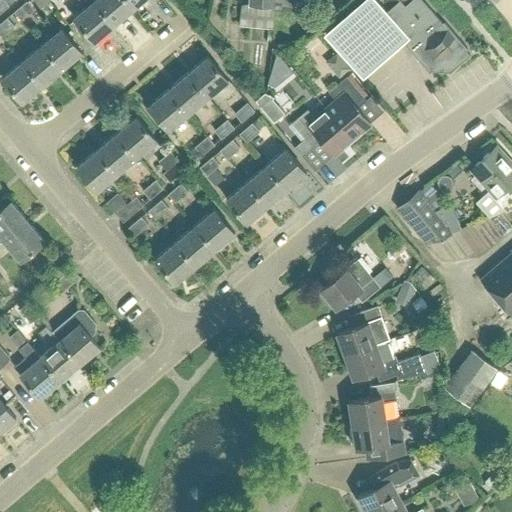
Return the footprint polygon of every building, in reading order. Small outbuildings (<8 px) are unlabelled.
[(0,0),(0,12),(9,5),(4,0),(0,0)] [(27,0),(13,11),(21,20),(34,9),(27,0)] [(80,0),(85,6),(72,17),(92,41),(112,24),(91,0),(80,0)] [(124,0),(91,0),(112,24),(131,8),(124,0)] [(248,0),(248,5),(240,4),(238,26),(272,28),(274,7),(274,0),(248,0)] [(295,9),(295,0),(274,0),(274,7),(295,9)] [(373,0),(366,0),(328,34),(360,71),(399,38),(428,71),(430,69),(448,70),(448,72),(469,54),(465,49),(467,48),(443,21),(441,22),(422,0),(409,0),(404,5),(399,0),(397,0),(383,11),(373,0)] [(7,17),(0,23),(0,35),(1,37),(15,25),(7,17)] [(60,27),(40,44),(60,68),(80,51),(60,27)] [(40,44),(21,60),(41,84),(60,68),(40,44)] [(206,55),(186,72),(206,96),(226,80),(206,55)] [(1,77),(11,90),(21,101),(41,84),(21,60),(1,77)] [(186,72),(167,89),(187,113),(206,96),(186,72)] [(335,100),(325,108),(351,139),(370,123),(356,107),(365,99),(346,76),(328,91),(335,100)] [(317,95),(319,81),(304,78),(301,92),(317,95)] [(167,130),(187,113),(167,89),(147,106),(167,130)] [(247,102),(234,113),(241,122),(254,111),(247,102)] [(307,109),(290,123),(310,146),(319,138),(333,154),(351,139),(325,108),(314,117),(307,109)] [(135,115),(115,132),(135,157),(155,140),(135,115)] [(213,130),(221,138),(234,127),(227,118),(213,130)] [(252,122),(239,133),(246,142),(259,131),(252,122)] [(115,132),(95,149),(116,173),(135,157),(115,132)] [(195,147),(201,154),(214,143),(208,136),(195,147)] [(232,138),(219,150),(226,159),(239,147),(232,138)] [(511,160),(497,144),(470,168),(508,210),(511,208),(511,160)] [(284,148),(264,165),(284,189),(304,172),(284,148)] [(95,149),(76,166),(96,190),(116,173),(95,149)] [(212,156),(199,167),(206,175),(219,164),(212,156)] [(169,182),(183,170),(175,162),(162,173),(169,182)] [(264,165),(244,181),(265,205),(284,189),(264,165)] [(142,190),(149,199),(163,187),(155,179),(142,190)] [(245,222),(265,205),(244,181),(224,198),(245,222)] [(180,182),(167,194),(174,202),(187,191),(180,182)] [(427,243),(452,232),(460,228),(451,203),(436,209),(419,189),(397,207),(427,243)] [(106,202),(123,221),(143,204),(136,195),(126,203),(117,192),(106,202)] [(0,206),(0,237),(2,239),(26,219),(9,199),(0,206)] [(160,199),(148,210),(155,219),(168,208),(160,199)] [(213,208),(193,224),(213,249),(233,232),(213,208)] [(141,216),(128,227),(135,236),(148,225),(141,216)] [(2,239),(19,260),(43,239),(26,219),(2,239)] [(193,224),(173,241),(194,265),(213,249),(193,224)] [(174,282),(194,265),(173,241),(153,258),(174,282)] [(511,250),(480,278),(511,314),(511,313),(511,250)] [(384,266),(371,277),(356,258),(319,288),(334,307),(353,291),(361,301),(392,276),(384,266)] [(72,267),(69,269),(65,264),(51,277),(55,282),(51,285),(59,294),(79,276),(72,267)] [(413,284),(424,296),(430,291),(439,301),(447,294),(436,281),(440,278),(431,268),(413,284)] [(414,291),(401,286),(395,302),(408,306),(414,291)] [(28,302),(19,309),(30,322),(39,315),(28,302)] [(335,331),(343,354),(375,342),(376,344),(390,339),(377,305),(354,314),(357,323),(335,331)] [(99,346),(90,335),(94,331),(94,322),(83,309),(78,309),(52,331),(79,363),(99,346)] [(50,345),(38,355),(59,379),(79,363),(52,331),(46,324),(38,330),(50,345)] [(25,356),(14,365),(40,396),(59,379),(38,355),(26,341),(18,348),(25,356)] [(375,342),(343,354),(351,376),(373,368),(377,379),(394,373),(396,378),(426,372),(440,368),(434,349),(420,354),(419,352),(397,360),(395,354),(391,356),(392,353),(393,349),(391,344),(388,341),(384,341),(376,344),(375,342)] [(0,346),(0,363),(9,356),(0,346)] [(442,386),(469,405),(497,367),(470,348),(442,386)] [(346,399),(350,422),(398,415),(395,393),(394,393),(393,381),(368,385),(370,395),(346,399)] [(0,430),(16,417),(0,397),(0,430)] [(403,451),(401,439),(399,418),(398,415),(350,422),(353,446),(377,443),(378,454),(403,451)] [(356,493),(366,511),(376,511),(399,500),(392,487),(416,473),(408,458),(395,459),(374,471),(379,481),(356,493)] [(452,482),(464,505),(478,496),(465,476),(452,482)] [(430,511),(427,506),(421,509),(420,507),(411,511),(405,511),(399,500),(376,511),(430,511)]
